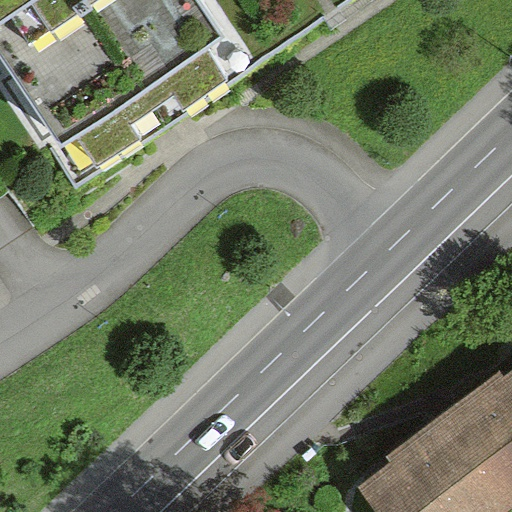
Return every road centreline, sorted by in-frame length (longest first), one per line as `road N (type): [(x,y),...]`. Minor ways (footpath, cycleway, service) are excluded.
road 1 (residential): [(384,254),(309,174),(249,158),(202,176),(103,266),(0,337)]
road 2 (secondary): [(384,254),(113,511)]
road 3 (secondary): [(511,135),(384,254)]
